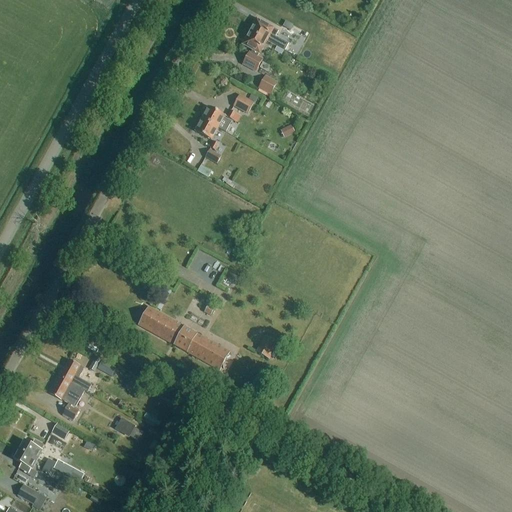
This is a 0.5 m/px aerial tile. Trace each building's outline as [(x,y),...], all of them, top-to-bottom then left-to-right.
[(271,23),(268,28),(257,21),(254,26),(252,27),(251,29),(251,31),(250,33),(266,42),(275,25),(271,23)] [(286,22),(283,27),(290,32),(294,26),(286,22)] [(260,54),(266,42),(250,33),(249,34),(248,35),(246,37),(246,39),(243,45),(253,51),(251,54),(250,53),(243,65),(256,73),(263,60),(258,57),(259,54),(260,54)] [(260,69),(268,73),(271,67),(263,63),(260,69)] [(277,83),(265,76),(258,89),(270,96),(277,83)] [(240,95),(234,107),(248,115),(255,103),(240,95)] [(202,120),(218,129),(225,117),(209,108),(202,120)] [(231,111),(228,117),(233,120),(236,113),(231,111)] [(212,142),(218,129),(202,120),(195,133),(212,142)] [(295,131),(291,124),(284,129),(288,135),(295,131)] [(216,152),(220,145),(214,142),(210,149),(216,152)] [(206,158),(217,165),(222,157),(210,150),(206,158)] [(212,172),(201,166),(197,173),(208,179),(212,172)] [(225,177),(222,182),(245,196),(248,191),(225,177)] [(220,284),(232,289),(238,275),(226,270),(220,284)] [(210,317),(214,310),(215,309),(209,306),(204,314),(210,317)] [(148,308),(138,326),(220,372),(230,353),(148,308)] [(274,359),(282,342),(268,335),(259,352),(274,359)] [(90,369),(95,372),(103,360),(97,356),(90,369)] [(79,379),(84,370),(80,367),(70,361),(60,379),(74,387),(84,392),(86,393),(87,394),(91,386),(79,379)] [(116,368),(103,361),(98,370),(111,377),(116,368)] [(135,390),(139,383),(130,378),(126,385),(135,390)] [(61,401),(75,409),(84,392),(74,387),(60,379),(50,396),(61,402),(61,401)] [(68,405),(63,416),(74,422),(79,411),(75,409),(68,405)] [(136,428),(122,419),(115,430),(129,438),(136,428)] [(71,431),(59,424),(53,433),(65,440),(71,431)] [(19,452),(38,461),(43,452),(42,451),(44,447),(35,441),(32,446),(25,442),(19,452)] [(32,471),(38,461),(19,452),(14,461),(21,465),(19,470),(35,478),(37,474),(32,471)] [(45,466),(52,469),(55,464),(48,460),(45,466)] [(57,461),(53,469),(70,478),(74,470),(57,461)] [(49,475),(52,469),(45,466),(42,471),(49,475)] [(77,483),(53,470),(50,476),(73,489),(77,483)] [(33,505),(40,494),(24,485),(18,497),(31,504),(33,505)]
